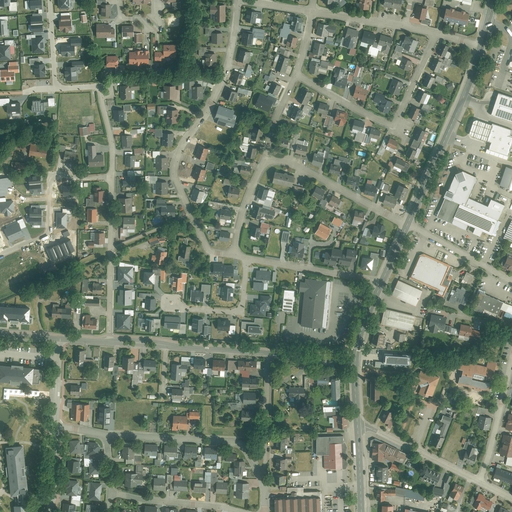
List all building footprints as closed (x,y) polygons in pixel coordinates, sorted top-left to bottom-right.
[(10,0),(0,0),(0,5),(10,5),(10,10),(18,10),(17,1),(11,2),(10,0)] [(28,0),(29,9),(43,8),(42,0),(28,0)] [(58,0),(59,10),(70,9),(69,0),(58,0)] [(108,13),(108,2),(99,2),(99,13),(108,13)] [(224,19),(223,3),(208,3),(208,12),(212,12),(212,19),(224,19)] [(414,4),(412,15),(420,16),(419,21),(428,23),(429,18),(423,16),(425,6),(414,4)] [(444,6),(442,16),(465,21),(467,11),(444,6)] [(245,8),(243,19),(253,21),(254,16),(260,17),(260,10),(245,8)] [(72,18),(71,18),(71,12),(61,12),(61,19),(60,19),(60,31),(72,30),(72,18)] [(41,15),(41,13),(33,13),(34,16),(31,16),(32,23),(44,23),(43,15),(41,15)] [(287,26),(296,28),(299,16),(290,14),(288,23),(282,22),(281,28),(286,29),(287,26)] [(0,34),(10,34),(10,29),(8,29),(8,20),(9,20),(9,15),(0,15),(0,34)] [(93,22),(94,36),(112,35),(112,26),(109,26),(108,21),(93,22)] [(316,21),(314,32),(325,34),(325,31),(332,33),(334,24),(316,21)] [(44,23),(32,23),(32,32),(34,31),(34,34),(42,33),(42,31),(44,31),(44,23)] [(131,23),(119,24),(120,35),(132,34),(132,40),(140,40),(139,31),(131,31),(131,23)] [(373,32),(362,28),(359,40),(370,43),(373,32)] [(348,29),(343,45),(353,49),(358,32),(348,29)] [(241,30),(239,41),(251,43),(252,32),(241,30)] [(221,41),(220,31),(209,31),(209,42),(221,41)] [(390,35),(378,32),(376,42),(388,45),(390,35)] [(284,43),(293,46),(296,36),(286,33),(284,43)] [(399,45),(411,50),(416,39),(404,34),(399,45)] [(46,52),(45,36),(32,37),(33,53),(46,52)] [(70,45),(61,45),(61,57),(75,56),(75,47),(82,46),(82,38),(70,39),(70,45)] [(0,50),(0,59),(12,59),(11,53),(16,53),(15,39),(6,40),(6,44),(0,44),(0,47),(0,51),(0,50)] [(313,40),(310,51),(320,53),(322,42),(313,40)] [(439,40),(434,51),(442,55),(447,44),(439,40)] [(174,42),(161,42),(162,50),(152,50),(153,60),(160,60),(160,54),(174,54),(174,42)] [(277,54),(275,59),(285,63),(288,56),(281,54),(283,48),(276,46),(273,52),(277,54)] [(248,50),(238,48),(236,58),(246,60),(248,50)] [(147,49),(127,49),(128,62),(147,62),(147,49)] [(213,51),(202,51),(202,63),(213,63),(213,51)] [(104,65),(113,65),(113,71),(121,71),(120,63),(116,64),(115,53),(104,54),(104,65)] [(397,65),(406,68),(410,59),(400,55),(397,65)] [(440,60),(432,56),(428,66),(436,70),(440,60)] [(443,56),(441,61),(447,64),(450,59),(443,56)] [(35,64),(36,76),(46,75),(46,63),(41,63),(41,57),(30,58),(31,64),(35,64)] [(310,58),(308,69),(315,71),(315,69),(324,70),(326,60),(310,58)] [(67,80),(78,79),(78,67),(85,66),(85,59),(72,60),(73,66),(66,66),(67,80)] [(283,71),(285,63),(275,59),(272,67),(283,71)] [(1,69),(2,81),(16,81),(16,72),(20,72),(19,61),(9,61),(9,68),(1,69)] [(251,64),(247,62),(243,73),(247,75),(251,64)] [(337,77),(334,85),(345,88),(347,80),(342,78),(344,70),(336,68),(334,76),(337,77)] [(232,70),(228,79),(238,82),(241,73),(232,70)] [(425,73),(421,82),(429,85),(433,76),(425,73)] [(386,89),(396,93),(401,81),(390,77),(386,89)] [(200,96),(200,84),(192,84),(192,78),(182,78),(182,85),(189,85),(189,96),(200,96)] [(275,92),(279,84),(270,79),(266,88),(275,92)] [(162,84),(162,96),(174,97),(174,86),(180,86),(180,80),(172,80),(172,84),(162,84)] [(136,82),(118,83),(119,97),(129,96),(129,89),(136,88),(136,82)] [(353,84),(350,95),(362,99),(365,87),(353,84)] [(299,86),(295,98),(305,102),(310,90),(299,86)] [(224,87),(221,96),(232,99),(235,91),(224,87)] [(418,88),(414,98),(420,101),(425,91),(418,88)] [(382,94),(374,90),(371,98),(378,101),(375,107),(386,111),(390,100),(381,96),(382,94)] [(511,96),(498,91),(495,102),(491,113),(511,120),(511,96)] [(257,93),(252,103),(266,109),(271,99),(257,93)] [(33,104),(33,111),(46,110),(46,106),(56,105),(56,97),(49,97),(49,101),(42,101),(42,99),(33,100),(34,104),(33,104)] [(9,99),(0,99),(0,106),(7,106),(7,115),(21,114),(20,103),(10,103),(9,99)] [(327,103),(318,100),(313,114),(323,117),(321,121),(325,122),(330,124),(332,120),(342,123),(346,111),(335,108),(333,115),(328,114),(324,113),(327,103)] [(419,109),(425,112),(427,104),(422,101),(419,109)] [(310,105),(302,103),(300,108),(293,104),(287,113),(296,118),(300,110),(307,112),(310,105)] [(418,107),(411,103),(406,114),(413,117),(418,107)] [(175,121),(175,107),(166,107),(166,104),(158,104),(158,111),(164,111),(164,121),(175,121)] [(231,108),(216,104),(212,116),(215,117),(214,121),(231,126),(234,118),(229,116),(231,108)] [(111,108),(112,119),(121,118),(121,108),(111,108)] [(362,120),(352,117),(351,123),(350,127),(360,129),(362,120)] [(487,139),(492,123),(474,117),(468,133),(478,136),(487,139)] [(80,125),(81,133),(88,133),(88,129),(92,129),(92,122),(86,122),(86,125),(80,125)] [(511,129),(492,123),(487,139),(492,141),(489,149),(508,155),(511,145),(511,141),(511,135),(509,135),(511,129)] [(258,138),(261,127),(252,125),(249,136),(258,138)] [(378,127),(369,125),(367,134),(376,136),(378,127)] [(416,126),(409,142),(417,145),(423,129),(416,126)] [(160,141),(171,142),(171,130),(160,130),(160,139),(160,141)] [(129,133),(120,133),(120,146),(129,146),(129,133)] [(277,135),(275,144),(284,146),(285,137),(277,135)] [(396,139),(387,135),(384,143),(393,146),(396,139)] [(295,141),(293,150),(303,153),(305,144),(295,141)] [(31,144),(29,155),(44,158),(47,147),(31,144)] [(89,166),(104,166),(103,154),(96,154),(96,144),(88,145),(89,166)] [(196,144),(193,154),(203,158),(206,147),(196,144)] [(245,154),(253,155),(254,146),(246,145),(245,154)] [(403,153),(410,157),(414,149),(406,145),(403,153)] [(312,151),(309,161),(319,164),(322,153),(312,151)] [(66,152),(64,161),(75,163),(77,154),(66,152)] [(133,153),(123,153),(123,163),(133,164),(133,153)] [(165,155),(154,155),(153,167),(165,167),(165,155)] [(409,163),(396,155),(391,164),(404,171),(409,163)] [(212,163),(205,160),(203,167),(210,169),(212,163)] [(328,161),(327,171),(336,173),(338,163),(328,161)] [(16,163),(15,169),(26,171),(27,164),(16,163)] [(239,163),(238,171),(248,173),(249,164),(239,163)] [(204,169),(194,165),(190,175),(201,179),(204,169)] [(511,168),(506,166),(500,184),(511,188),(511,168)] [(272,168),(270,179),(290,184),(292,172),(272,168)] [(345,173),(344,182),(356,183),(357,174),(345,173)] [(498,222),(501,214),(468,201),(478,180),(462,173),(455,175),(448,193),(446,193),(443,199),(444,200),(436,219),(466,231),(468,227),(494,238),(501,222),(498,222)] [(133,174),(123,174),(123,184),(133,184),(133,174)] [(11,186),(10,178),(0,178),(0,194),(7,194),(6,186),(11,186)] [(364,178),(362,191),(373,193),(375,184),(369,182),(370,179),(364,178)] [(154,180),(154,191),(165,191),(165,179),(154,180)] [(375,185),(385,189),(388,183),(377,179),(375,185)] [(407,185),(397,181),(392,193),(402,197),(407,185)] [(210,186),(192,182),(189,196),(200,199),(203,190),(208,191),(210,186)] [(42,183),(29,184),(30,193),(42,192),(42,183)] [(227,184),(225,195),(235,196),(237,186),(227,184)] [(318,196),(323,188),(314,184),(310,192),(318,196)] [(64,186),(64,195),(75,195),(75,186),(64,186)] [(257,186),(255,194),(264,196),(266,187),(257,186)] [(86,198),(86,206),(95,206),(95,201),(104,201),(104,191),(100,191),(100,188),(93,188),(93,198),(86,198)] [(326,191),(322,198),(335,205),(339,198),(326,191)] [(383,191),(380,201),(392,204),(394,195),(383,191)] [(119,196),(119,209),(130,209),(129,196),(119,196)] [(159,204),(159,214),(173,214),(173,203),(163,203),(163,199),(152,199),(153,204),(159,204)] [(14,201),(0,201),(0,207),(0,213),(14,212),(14,201)] [(275,211),(254,205),(251,216),(261,219),(261,217),(273,220),(275,211)] [(218,207),(217,217),(227,218),(228,208),(218,207)] [(42,208),(30,208),(30,225),(42,225),(42,208)] [(351,218),(360,219),(357,226),(361,228),(365,219),(361,218),(362,210),(353,208),(351,218)] [(97,210),(87,210),(88,221),(97,221),(97,210)] [(66,228),(66,213),(56,212),(56,228),(66,228)] [(132,215),(121,215),(121,226),(131,227),(132,215)] [(257,235),(258,229),(265,231),(267,222),(260,220),(258,225),(249,223),(247,233),(257,235)] [(365,234),(369,235),(369,234),(382,236),(384,223),(376,221),(375,224),(371,223),(370,228),(366,227),(363,226),(361,232),(365,234)] [(19,223),(4,229),(9,240),(24,233),(19,223)] [(320,224),(315,235),(326,241),(332,230),(320,224)] [(227,229),(218,229),(218,238),(227,238),(227,229)] [(105,233),(95,233),(95,243),(105,243),(105,233)] [(149,240),(151,247),(160,244),(165,243),(165,238),(159,238),(158,236),(149,240)] [(293,243),(291,256),(302,258),(303,248),(307,249),(309,238),(301,237),(300,244),(293,243)] [(71,238),(47,248),(53,261),(76,251),(71,238)] [(180,258),(190,259),(191,247),(187,246),(183,246),(181,245),(180,258)] [(323,250),(320,262),(332,264),(334,257),(337,257),(336,261),(336,263),(348,264),(349,255),(353,256),(354,248),(344,246),(343,251),(340,251),(340,247),(330,246),(329,251),(323,250)] [(155,249),(153,259),(161,261),(163,250),(155,249)] [(362,257),(359,270),(372,272),(373,266),(377,267),(379,255),(371,253),(370,258),(362,257)] [(412,271),(409,278),(438,292),(436,296),(440,297),(439,299),(445,302),(449,294),(446,293),(452,279),(449,278),(453,269),(423,255),(418,257),(412,271)] [(503,268),(511,272),(511,261),(507,259),(505,262),(503,261),(501,266),(503,267),(503,268)] [(118,267),(118,283),(129,283),(129,279),(133,279),(133,267),(125,267),(125,263),(119,263),(119,267),(118,267)] [(234,276),(234,275),(234,266),(224,266),(224,264),(214,264),(214,267),(209,267),(209,276),(213,276),(213,275),(218,275),(218,277),(223,277),(223,278),(228,278),(228,277),(233,277),(233,280),(239,280),(239,276),(234,276)] [(152,273),(144,273),(144,284),(153,285),(154,276),(160,276),(160,273),(161,270),(153,269),(152,273)] [(172,278),(171,291),(182,291),(183,283),(186,284),(187,274),(181,274),(181,278),(172,278)] [(300,289),(305,289),(303,307),(302,319),(301,325),(318,327),(327,328),(329,302),(331,281),(306,279),(305,283),(298,282),(298,288),(300,288),(300,289)] [(423,292),(398,281),(391,297),(416,308),(423,292)] [(222,287),(222,301),(232,301),(233,289),(234,289),(235,284),(226,283),(226,287),(222,287)] [(93,294),(102,294),(102,284),(93,284),(93,294)] [(118,296),(117,305),(131,305),(131,292),(133,292),(133,286),(124,285),(124,290),(119,290),(119,296),(118,296)] [(191,289),(190,302),(204,303),(204,294),(210,294),(210,286),(201,285),(201,290),(191,289)] [(33,291),(35,297),(48,293),(46,287),(33,291)] [(466,305),(471,293),(458,288),(455,295),(452,294),(449,301),(456,304),(457,302),(466,305)] [(284,290),(282,309),(294,310),(296,291),(284,290)] [(486,292),(479,290),(476,296),(478,297),(472,310),(483,315),(484,312),(511,323),(511,306),(485,295),(486,292)] [(145,299),(145,310),(155,310),(155,299),(151,299),(151,294),(139,294),(139,299),(145,299)] [(255,305),(250,305),(250,316),(265,317),(266,304),(270,304),(270,297),(260,296),(260,301),(256,301),(255,305)] [(29,307),(0,304),(0,320),(6,321),(6,316),(20,318),(20,322),(28,322),(31,322),(31,317),(28,317),(29,307)] [(53,307),(52,317),(72,318),(72,308),(53,307)] [(117,315),(117,330),(130,330),(130,316),(134,316),(134,311),(124,311),(124,315),(117,315)] [(415,317),(384,311),(381,326),(412,333),(415,317)] [(433,314),(430,331),(438,333),(439,329),(453,331),(454,327),(446,325),(448,317),(433,314)] [(84,316),(84,327),(98,328),(98,321),(92,321),(93,316),(84,316)] [(160,320),(154,320),(145,319),(145,323),(142,323),(142,328),(145,329),(145,332),(153,332),(154,328),(160,328),(160,320)] [(205,319),(194,319),(193,332),(201,333),(201,335),(209,335),(209,326),(204,326),(205,319)] [(230,320),(218,320),(217,332),(229,332),(229,335),(235,335),(235,326),(230,326),(230,320)] [(475,327),(464,325),(461,336),(478,340),(480,333),(474,332),(475,327)] [(261,326),(249,326),(248,334),(262,335),(262,330),(261,330),(261,326)] [(374,333),(371,344),(382,347),(385,336),(374,333)] [(395,335),(394,342),(403,344),(404,337),(395,335)] [(85,351),(74,350),(74,361),(84,362),(85,351)] [(391,351),(384,351),(383,355),(379,355),(379,360),(383,360),(383,358),(390,358),(391,351)] [(369,353),(369,364),(379,365),(379,360),(379,355),(379,354),(369,353)] [(113,357),(105,357),(104,366),(113,366),(113,357)] [(132,369),(132,358),(124,358),(123,369),(132,369)] [(181,366),(171,365),(170,378),(179,379),(180,371),(190,371),(191,358),(182,358),(181,366)] [(157,361),(144,359),(143,370),(156,372),(157,361)] [(205,359),(195,359),(194,367),(200,368),(200,373),(212,374),(212,369),(205,368),(205,359)] [(225,370),(226,362),(215,361),(214,369),(225,370)] [(229,369),(255,370),(255,362),(229,361),(229,369)] [(41,380),(42,369),(33,368),(33,367),(22,366),(22,364),(10,363),(10,364),(0,363),(0,380),(9,381),(8,382),(20,383),(20,382),(31,383),(39,383),(39,379),(41,380)] [(440,377),(420,370),(415,383),(422,386),(419,394),(433,398),(440,377)] [(319,383),(331,384),(332,375),(319,374),(319,383)] [(317,377),(304,376),(304,387),(310,388),(310,384),(316,384),(317,377)] [(370,379),(365,379),(365,382),(370,382),(370,400),(379,400),(380,378),(370,378),(370,379)] [(334,399),(342,398),(342,379),(333,380),(334,399)] [(172,390),(172,399),(183,399),(183,396),(188,396),(189,388),(182,387),(181,391),(172,390)] [(304,388),(289,388),(289,397),(295,397),(295,403),(304,403),(304,388)] [(244,395),(244,404),(256,404),(257,395),(244,395)] [(68,402),(67,407),(73,408),(72,420),(89,420),(89,409),(95,409),(95,401),(88,401),(88,405),(74,404),(74,402),(68,402)] [(98,423),(109,423),(110,408),(100,407),(100,416),(98,416),(98,423)] [(486,410),(478,408),(476,416),(480,417),(481,416),(484,417),(486,410)] [(386,409),(380,420),(389,424),(388,427),(391,428),(393,422),(391,421),(395,413),(386,409)] [(242,412),(242,420),(252,420),(253,413),(242,412)] [(188,417),(171,416),(171,430),(188,431),(188,420),(201,420),(201,414),(188,413),(188,417)] [(334,428),(348,427),(348,415),(334,416),(334,428)] [(435,434),(445,438),(452,419),(443,416),(441,423),(444,424),(441,431),(437,430),(435,434)] [(480,417),(478,427),(490,430),(492,419),(484,417),(481,416),(480,417)] [(435,434),(431,444),(441,448),(445,438),(435,434)] [(511,456),(511,436),(505,434),(500,454),(507,456),(511,456)] [(344,436),(316,437),(317,455),(323,455),(324,470),(345,469),(347,468),(351,464),(347,460),(350,456),(348,452),(350,447),(347,443),(345,443),(344,436)] [(285,439),(277,439),(277,449),(292,449),(292,445),(285,446),(285,439)] [(70,453),(83,453),(83,451),(84,444),(80,444),(80,440),(69,440),(70,453)] [(372,456),(372,461),(381,462),(381,459),(384,459),(393,464),(394,461),(404,466),(409,455),(375,440),(371,442),(371,449),(372,450),(372,456)] [(87,451),(83,451),(83,453),(84,457),(92,459),(94,459),(94,455),(99,455),(100,445),(96,445),(97,442),(88,441),(87,451)] [(23,445),(5,446),(7,466),(5,466),(6,478),(9,478),(10,495),(18,495),(18,500),(18,504),(24,504),(24,499),(23,494),(28,494),(23,445)] [(146,446),(145,455),(157,456),(158,447),(146,446)] [(452,451),(449,450),(446,457),(454,460),(457,453),(455,452),(457,448),(454,446),(452,451)] [(465,455),(463,462),(473,466),(476,458),(472,456),(475,448),(469,446),(466,455),(465,455)] [(135,447),(123,447),(123,460),(134,461),(135,447)] [(175,449),(162,448),(162,457),(175,457),(175,449)] [(197,450),(185,449),(184,457),(196,458),(197,450)] [(218,451),(204,451),(204,458),(217,459),(218,451)] [(237,456),(227,455),(226,463),(234,463),(233,476),(244,477),(245,462),(237,462),(237,456)] [(69,457),(67,470),(79,472),(80,458),(76,458),(69,457)] [(92,459),(84,457),(84,466),(89,466),(90,474),(93,474),(93,477),(99,477),(99,474),(102,473),(102,462),(93,462),(92,459)] [(276,460),(276,470),(287,470),(288,460),(293,460),(293,457),(286,457),(286,460),(276,460)] [(392,465),(390,469),(403,473),(404,469),(392,465)] [(511,473),(498,466),(493,475),(511,484),(511,473)] [(388,468),(374,468),(374,472),(373,472),(373,474),(373,475),(375,475),(375,483),(388,482),(388,485),(392,485),(391,479),(388,479),(388,468)] [(427,468),(423,477),(436,484),(440,475),(427,468)] [(137,473),(125,473),(125,487),(136,487),(136,483),(142,483),(142,475),(137,475),(137,473)] [(217,486),(217,492),(221,493),(227,493),(227,485),(218,484),(218,474),(204,473),(204,482),(194,481),(193,492),(206,492),(206,485),(217,486)] [(71,495),(71,500),(81,501),(81,486),(78,486),(79,480),(64,479),(63,487),(67,488),(66,495),(71,495)] [(154,480),(153,489),(163,490),(165,482),(154,480)] [(175,481),(175,490),(186,491),(187,482),(175,481)] [(102,483),(90,482),(89,499),(101,500),(102,483)] [(238,484),(237,498),(247,498),(248,485),(238,484)] [(454,485),(450,496),(458,500),(463,488),(454,485)] [(292,495),(287,495),(287,498),(274,498),(274,511),(320,511),(320,492),(303,492),(303,487),(287,487),(287,492),(292,492),(292,495)] [(398,489),(397,490),(397,495),(424,502),(425,495),(398,489)] [(443,491),(434,489),(433,496),(442,498),(443,491)] [(397,490),(376,491),(376,501),(385,501),(385,495),(397,495),(397,490)] [(477,500),(474,507),(482,511),(483,508),(489,511),(492,503),(486,501),(488,497),(480,494),(477,500)] [(63,503),(62,511),(79,511),(80,511),(75,510),(76,505),(80,506),(81,501),(71,500),(71,504),(63,503)] [(24,504),(18,504),(13,505),(14,511),(28,511),(28,503),(24,504)]
